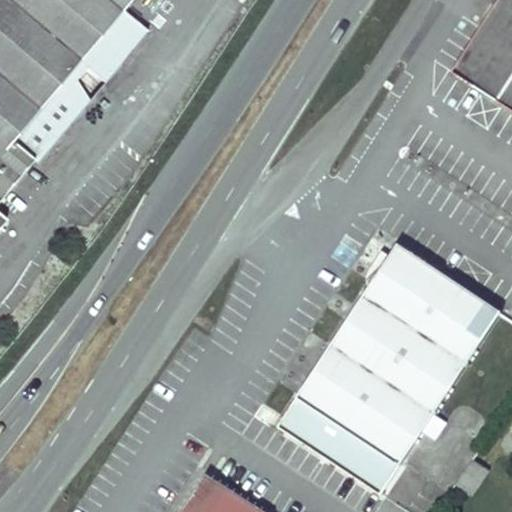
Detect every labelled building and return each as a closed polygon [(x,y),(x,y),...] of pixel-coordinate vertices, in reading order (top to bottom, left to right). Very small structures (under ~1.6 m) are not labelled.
[(0,0),(0,197),(32,159),(37,162),(149,30),(123,6),(127,0),(0,0)] [(494,20),(459,73),(490,93),(495,97),(498,98),(511,107),(511,0),(506,0),(501,9),(495,18),(494,20)] [(494,20),(495,18),(501,9),(495,5),(488,16),(494,20)] [(500,315),(399,247),(391,259),(382,253),(373,266),(382,272),(280,427),(382,493),(422,432),(434,439),(446,422),(435,414),(500,315)] [(473,459),(456,484),(473,496),(490,470),(473,459)] [(209,476),(185,511),(214,511),(229,489),(209,476)] [(265,511),(229,489),(214,511),(265,511)]
